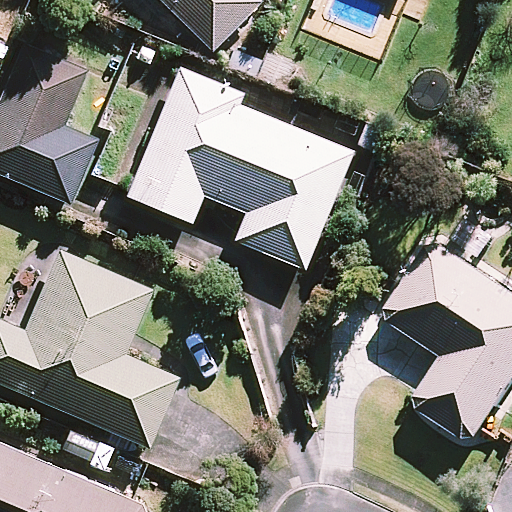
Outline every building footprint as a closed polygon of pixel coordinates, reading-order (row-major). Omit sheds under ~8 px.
[(159,0),(212,51),(258,3),(254,0),(159,0)] [(22,16),(0,5),(0,58),(3,59),(22,16)] [(85,71),(24,45),(0,100),(0,175),(69,204),(95,141),(62,127),(85,71)] [(264,60),(236,48),(228,67),(284,91),(297,62),(269,50),(264,60)] [(239,96),(180,71),(128,197),(191,223),(203,194),(248,213),(236,242),(304,270),(352,154),(235,105),(239,96)] [(499,227),(472,213),(455,244),(481,259),(499,227)] [(511,390),(511,295),(434,245),(385,321),(446,360),(415,408),(475,447),(511,390)] [(150,292),(59,254),(26,332),(0,320),(0,383),(149,447),(178,378),(123,355),(150,292)] [(119,449),(67,428),(57,452),(109,474),(119,449)] [(147,511),(149,509),(0,443),(0,511),(147,511)]
